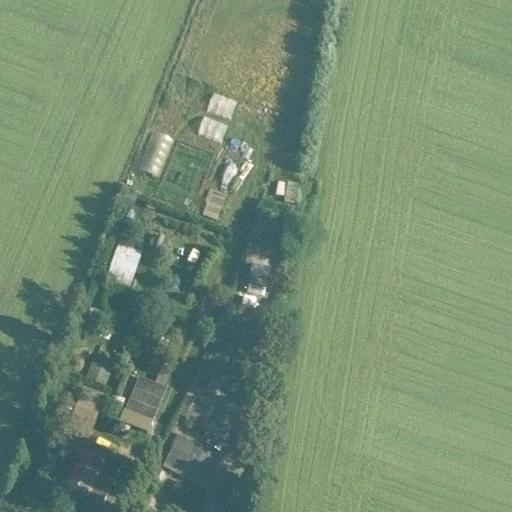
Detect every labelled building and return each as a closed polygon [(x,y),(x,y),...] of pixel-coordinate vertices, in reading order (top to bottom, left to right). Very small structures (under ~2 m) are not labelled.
[(125,191),(120,205),(133,210),(138,196),(125,191)] [(278,243),(290,246),(296,216),(289,214),(278,243)] [(251,267),(250,277),(267,280),(269,270),(251,267)] [(85,380),(105,388),(112,371),(93,363),(85,380)] [(167,393),(138,381),(119,427),(148,438),(167,393)] [(249,411),(259,414),(262,395),(254,392),(249,411)] [(184,418),(203,431),(211,410),(192,400),(184,418)] [(237,446),(252,453),(258,442),(258,423),(250,419),(237,446)] [(180,436),(174,447),(165,465),(172,468),(175,463),(209,480),(221,456),(180,436)] [(104,465),(97,462),(79,454),(64,487),(101,505),(110,487),(117,471),(104,464),(104,465)] [(222,482),(220,501),(218,511),(238,511),(242,485),(222,482)]
